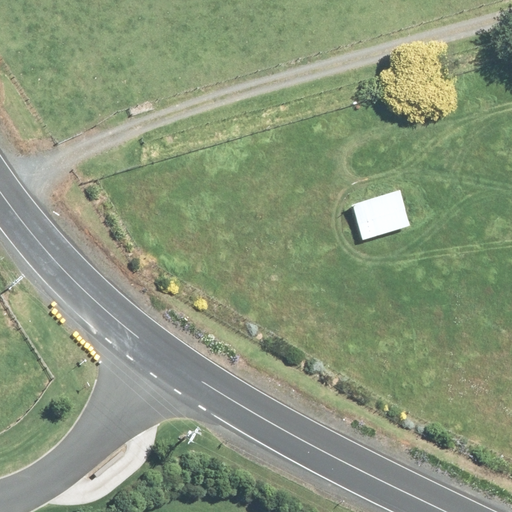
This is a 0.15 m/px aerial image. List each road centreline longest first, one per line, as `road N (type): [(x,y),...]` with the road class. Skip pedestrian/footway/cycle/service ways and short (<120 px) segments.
road 1 (tertiary): [(138,332),(456,511)]
road 2 (residential): [(138,332),(58,434),(0,476)]
road 3 (tertiary): [(0,194),(84,289),(138,332)]
